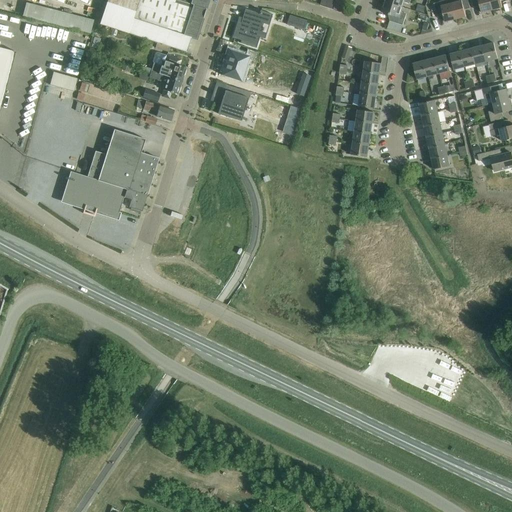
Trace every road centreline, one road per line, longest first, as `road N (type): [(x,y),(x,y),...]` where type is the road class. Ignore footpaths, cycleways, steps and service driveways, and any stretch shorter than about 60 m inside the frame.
road 1 (unclassified): [(0,354),(18,305),(51,296),(455,511)]
road 2 (primary): [(455,466),(0,243)]
road 3 (residential): [(511,451),(152,279),(141,265)]
road 4 (residential): [(141,265),(221,0)]
road 5 (residential): [(141,265),(103,254),(0,189)]
